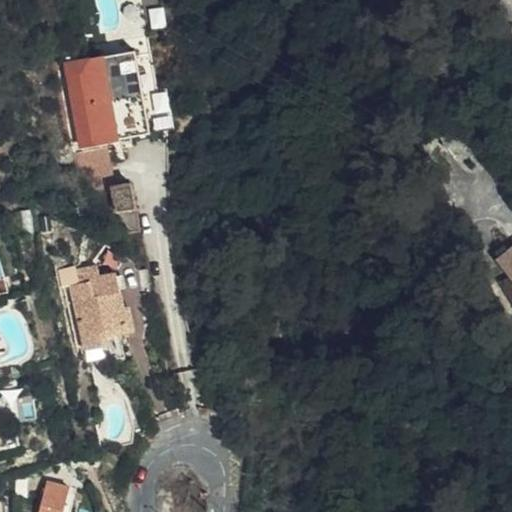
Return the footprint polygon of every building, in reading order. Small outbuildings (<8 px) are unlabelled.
[(67,58),(76,147),(126,141),(125,128),(144,126),(137,51),(67,58)] [(109,191),(112,190),(105,151),(81,155),(73,157),(96,193),(109,191)] [(137,235),(128,187),(109,191),(118,238),(137,235)] [(511,247),(494,261),(511,286),(511,247)] [(122,331),(113,278),(98,281),(96,271),(74,275),(77,288),(69,289),(81,356),(100,352),(98,336),(122,331)] [(61,511),(68,486),(48,480),(38,511),(61,511)]
